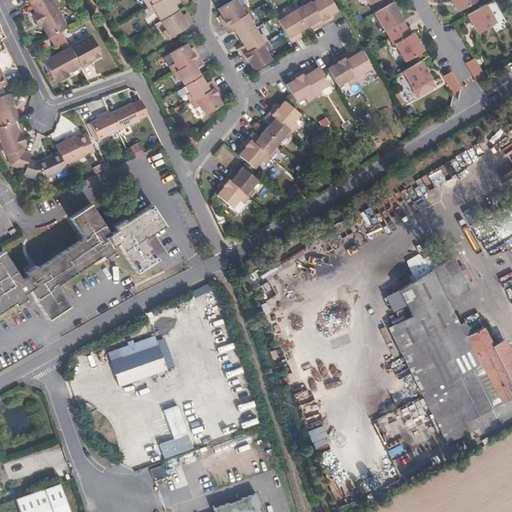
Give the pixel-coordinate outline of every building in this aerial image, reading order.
[(67,28),(52,0),(31,0),(29,1),(36,12),(32,14),(37,24),(41,22),(43,26),(49,37),(51,37),(61,31),(67,28)] [(177,11),(174,5),(172,1),(174,0),(158,0),(147,7),(151,14),(155,11),(160,21),(177,11)] [(250,11),(246,5),(241,8),(236,0),(231,0),(218,8),(221,14),(224,19),(220,21),(224,26),(250,11)] [(323,24),(309,0),(304,0),(301,2),(303,6),(294,11),(304,28),(310,25),(314,23),(317,27),(323,24)] [(338,11),(331,0),(309,0),(323,24),(331,19),(329,16),(332,14),(338,11)] [(450,0),(457,12),(476,2),(474,0),(450,0)] [(392,3),(374,13),(384,32),(385,31),(393,45),(394,44),(405,62),(423,52),(413,33),(410,35),(402,22),(403,22),(392,3)] [(485,5),(467,16),(477,34),(496,23),(485,5)] [(192,25),(188,18),(183,21),(180,16),(177,11),(160,21),(166,30),(162,33),(166,40),(192,25)] [(255,27),(251,20),(254,19),(250,11),(224,26),(228,34),(235,30),(239,36),(255,27)] [(304,28),(294,11),(285,16),(283,13),(276,17),(291,43),(298,39),(295,33),(299,31),(304,28)] [(240,55),(266,40),(263,34),(259,35),(255,27),(239,36),(244,45),(237,49),(240,55)] [(67,41),(61,31),(51,37),(55,46),(67,41)] [(102,56),(91,34),(70,46),(70,47),(80,66),(81,67),(102,56)] [(271,60),(266,50),(270,47),(266,40),(240,55),(245,62),(248,60),(250,64),(254,70),(271,60)] [(199,58),(195,52),(191,53),(189,49),(185,43),(162,56),(172,74),(199,58)] [(68,72),(80,66),(70,47),(44,61),(54,80),(56,79),(58,83),(67,78),(65,74),(68,72)] [(372,69),(362,51),(356,54),(352,56),(350,51),(342,55),(357,81),(365,77),(363,74),(372,69)] [(357,81),(342,55),(336,59),(338,63),(334,65),(328,69),(338,86),(347,81),(350,85),(357,81)] [(200,77),(196,68),(203,65),(199,58),(172,74),(175,80),(179,78),(184,86),(200,77)] [(466,63),(476,81),(484,76),(474,59),(466,63)] [(420,62),(402,72),(413,91),(431,80),(420,62)] [(330,84),(319,66),(314,70),(309,72),(306,67),(300,71),(315,98),(322,94),(320,90),(330,84)] [(315,98),(300,71),(293,75),(295,79),(292,81),(286,84),(296,102),(305,97),(308,102),(315,98)] [(451,72),(444,76),(454,93),(461,89),(451,72)] [(189,102),(216,87),(212,80),(205,84),(200,77),(184,86),(188,94),(185,95),(189,102)] [(331,92),(332,89),(330,84),(320,90),(322,94),(326,95),(331,92)] [(205,115),(222,105),(219,99),(216,95),(219,93),(216,87),(189,102),(192,109),(199,105),(205,115)] [(18,120),(12,101),(14,101),(11,93),(0,96),(0,126),(14,121),(18,120)] [(139,119),(149,115),(141,99),(132,103),(131,102),(110,112),(118,129),(139,120),(139,119)] [(299,114),(284,101),(280,106),(277,103),(269,113),(293,133),(297,127),(292,122),(299,114)] [(110,112),(109,110),(101,113),(102,116),(97,118),(91,121),(98,138),(118,129),(110,112)] [(293,133),(269,113),(264,119),(269,124),(264,131),(279,144),(284,137),(287,140),(293,133)] [(26,145),(23,136),(19,137),(18,133),(14,121),(0,126),(0,141),(0,142),(5,154),(6,154),(22,148),(24,148),(23,146),(26,145)] [(273,150),(279,144),(264,131),(258,137),(252,133),(247,139),(271,159),(276,153),(273,150)] [(95,151),(86,133),(76,137),(75,136),(56,145),(59,151),(66,165),(95,151)] [(191,136),(185,139),(191,149),(197,146),(191,136)] [(271,159),(247,139),(242,145),(245,148),(242,151),(238,155),(253,168),(260,160),(266,165),(271,159)] [(13,161),(23,152),(22,148),(6,154),(11,166),(13,161)] [(66,165),(59,151),(36,162),(28,160),(25,170),(24,174),(36,179),(43,176),(44,179),(67,169),(66,165)] [(28,160),(30,154),(23,152),(13,161),(11,166),(25,170),(28,160)] [(250,189),(257,181),(242,167),(237,173),(234,176),(230,172),(225,178),(248,198),(253,192),(250,189)] [(248,198),(225,178),(220,184),(223,186),(220,190),(215,195),(231,208),(238,200),(243,204),(248,198)] [(238,213),(244,205),(243,204),(238,200),(231,208),(238,213)] [(53,286),(66,278),(71,287),(73,289),(76,289),(78,289),(88,283),(89,282),(90,280),(90,278),(90,276),(84,267),(99,257),(100,258),(110,252),(108,248),(114,244),(133,273),(143,267),(155,260),(142,239),(163,226),(149,204),(124,221),(122,218),(119,220),(111,225),(113,230),(108,233),(89,204),(67,217),(81,238),(66,247),(61,239),(59,237),(55,237),(43,244),(42,246),(42,250),(47,259),(35,267),(34,265),(23,272),(25,276),(19,279),(1,251),(0,251),(0,310),(6,307),(12,303),(13,305),(23,299),(21,294),(25,291),(44,321),(66,307),(53,286)] [(468,289),(452,258),(431,269),(447,299),(468,289)] [(447,299),(431,269),(396,288),(415,324),(392,337),(448,442),(471,430),(461,411),(453,415),(436,386),(470,367),(466,359),(476,354),(466,336),(447,299)] [(511,291),(500,298),(507,313),(511,310),(511,291)] [(495,390),(511,380),(511,356),(504,343),(494,348),(483,327),(488,323),(483,313),(472,319),(474,324),(469,327),(472,333),(466,336),(476,354),(495,390)] [(162,372),(151,338),(130,345),(128,341),(123,343),(124,346),(103,353),(114,388),(162,372)] [(511,380),(495,390),(476,354),(466,359),(470,367),(436,386),(453,415),(461,411),(471,430),(511,407),(511,380)] [(161,478),(157,467),(144,472),(148,482),(161,478)] [(62,511),(54,486),(10,501),(13,511),(62,511)] [(256,511),(250,495),(234,501),(235,502),(223,506),(223,505),(207,511),(256,511)]
